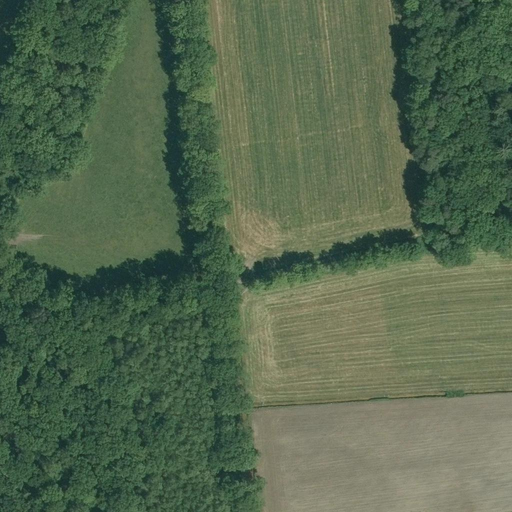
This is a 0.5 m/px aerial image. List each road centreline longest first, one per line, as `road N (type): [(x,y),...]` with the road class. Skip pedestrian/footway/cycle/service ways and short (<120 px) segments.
road 1 (track): [(225,282),(193,0)]
road 2 (track): [(225,282),(0,334)]
road 3 (track): [(249,511),(225,282)]
